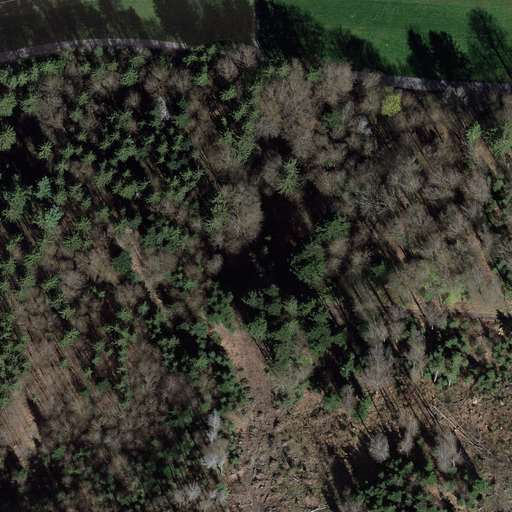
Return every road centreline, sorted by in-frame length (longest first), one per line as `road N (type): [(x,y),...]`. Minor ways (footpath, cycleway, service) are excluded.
road 1 (track): [(0,159),(327,305),(511,318)]
road 2 (unclassified): [(0,60),(95,47),(291,65),(425,89),(511,92)]
